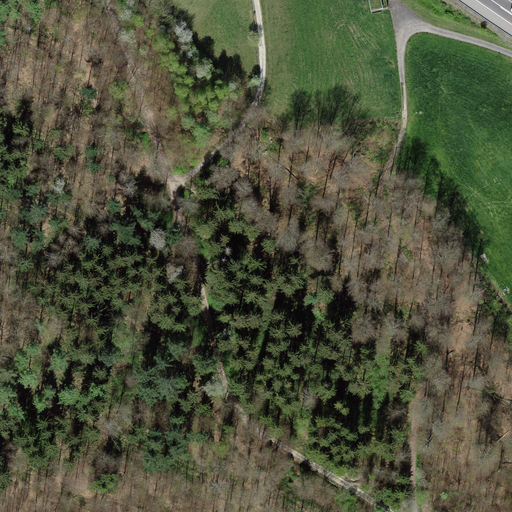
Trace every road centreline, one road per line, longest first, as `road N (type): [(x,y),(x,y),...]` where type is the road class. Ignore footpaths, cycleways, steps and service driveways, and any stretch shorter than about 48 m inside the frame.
road 1 (track): [(511,54),(425,28),(402,40),(402,123),(380,201),(430,319),(412,454),(415,511)]
road 2 (track): [(173,187),(238,415),(388,511)]
road 3 (track): [(256,0),(258,96),(221,147),(173,187)]
road 4 (track): [(107,0),(173,187)]
